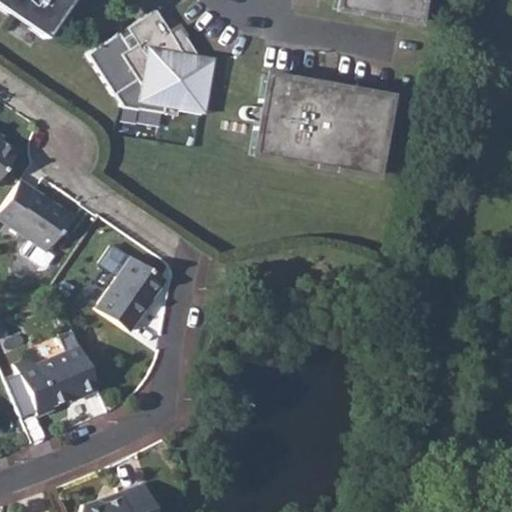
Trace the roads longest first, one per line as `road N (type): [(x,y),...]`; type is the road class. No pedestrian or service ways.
road 1 (residential): [(0,488),(155,423),(176,365),(190,274)]
road 2 (residential): [(0,89),(50,122),(61,183),(160,241),(190,274)]
road 3 (residential): [(273,0),(269,22),(391,45)]
